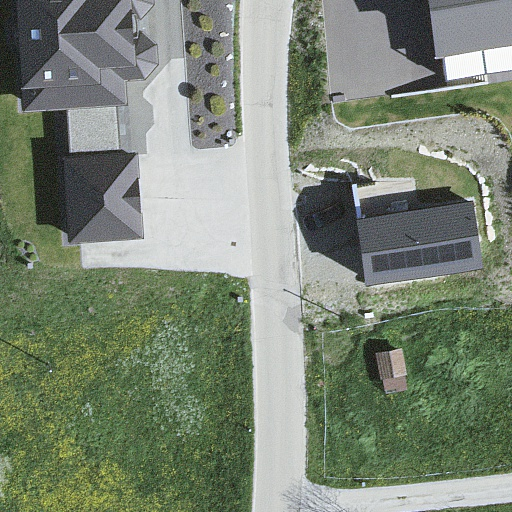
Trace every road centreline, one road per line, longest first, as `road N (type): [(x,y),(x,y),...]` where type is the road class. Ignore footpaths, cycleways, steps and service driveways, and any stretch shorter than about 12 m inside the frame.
road 1 (residential): [(275,511),(281,354),(266,133),(268,0)]
road 2 (unknown): [(511,475),(278,470)]
